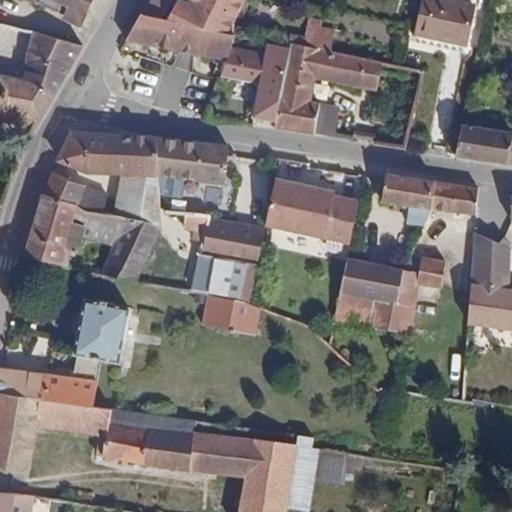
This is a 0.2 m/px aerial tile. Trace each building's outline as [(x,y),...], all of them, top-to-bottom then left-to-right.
[(46,0),(67,9),(74,12),(79,0),(46,0)] [(79,27),(91,0),(79,0),(74,12),(67,9),(63,19),(79,27)] [(163,19),(171,0),(152,0),(142,15),(163,19)] [(178,23),(187,5),(179,0),(177,0),(167,21),(178,23)] [(234,19),(244,0),(188,0),(187,5),(178,23),(190,26),(233,35),(234,19)] [(461,60),(474,7),(444,0),(423,0),(412,49),(461,60)] [(230,49),(234,36),(233,35),(190,26),(190,36),(164,35),(164,19),(163,19),(142,15),(140,14),(125,41),(226,60),(230,49)] [(190,36),(190,26),(178,23),(167,21),(164,19),(164,35),(190,36)] [(331,52),(335,32),(319,28),(320,22),(310,20),(303,47),(331,52)] [(82,46),(32,33),(30,38),(79,50),(82,46)] [(69,68),(79,50),(30,38),(26,57),(69,68)] [(372,89),(378,62),(331,52),(303,47),(292,44),(289,60),(277,123),(275,129),(314,135),(320,104),(309,102),(314,77),(372,89)] [(277,123),(289,60),(230,49),(226,60),(220,75),(237,78),(228,122),(246,124),(250,99),(256,100),(253,118),(277,123)] [(0,113),(38,121),(69,68),(26,57),(20,81),(0,77),(0,113)] [(350,140),(356,111),(320,104),(314,135),(350,140)] [(0,124),(34,128),(38,121),(0,113),(0,124)] [(511,164),(511,145),(511,137),(511,134),(461,126),(455,156),(511,164)] [(157,176),(154,139),(72,133),(59,160),(84,172),(121,174),(157,176)] [(225,184),(228,147),(154,139),(157,176),(186,179),(225,184)] [(104,213),(108,195),(52,173),(43,195),(104,213)] [(158,194),(157,176),(121,174),(117,199),(114,216),(125,219),(161,230),(158,194)] [(432,210),(435,182),(387,175),(383,202),(407,205),(400,221),(424,226),(432,210)] [(183,196),(186,179),(157,176),(158,194),(183,196)] [(289,226),(303,182),(277,177),(268,222),(289,226)] [(338,216),(343,194),(335,192),(336,189),(303,182),(289,226),(352,239),(356,219),(338,216)] [(476,216),(479,190),(435,182),(432,210),(453,213),(461,214),(476,216)] [(356,219),(361,198),(343,194),(338,216),(356,219)] [(113,244),(125,219),(114,216),(104,213),(43,195),(25,257),(62,267),(67,249),(72,251),(79,252),(84,237),(113,244)] [(114,216),(117,199),(108,195),(104,213),(114,216)] [(210,219),(210,217),(185,215),(184,229),(194,230),(190,253),(201,254),(207,229),(210,219)] [(136,284),(161,230),(125,219),(113,244),(98,275),(136,284)] [(231,233),(233,223),(210,219),(207,229),(231,233)] [(257,266),(266,229),(233,223),(231,233),(207,229),(201,254),(246,263),(257,266)] [(511,289),(507,289),(510,248),(505,238),(498,243),(474,232),(468,325),(511,331),(511,289)] [(68,268),(72,251),(67,249),(62,267),(68,268)] [(239,299),(246,263),(201,254),(193,291),(209,294),(239,299)] [(416,309),(419,287),(439,290),(441,290),(445,262),(421,258),(418,273),(404,270),(397,303),(372,300),(367,326),(411,335),(416,309)] [(397,303),(404,270),(347,259),(335,320),(367,326),(372,300),(397,303)] [(453,292),(457,263),(445,262),(441,290),(453,292)] [(248,303),(257,266),(246,263),(239,299),(248,303)] [(435,311),(439,290),(419,287),(416,309),(435,311)] [(255,334),(261,308),(248,303),(239,299),(209,294),(203,324),(255,334)] [(119,362),(128,309),(84,300),(74,355),(78,355),(101,359),(119,362)] [(0,394),(93,407),(101,359),(78,355),(73,380),(1,369),(0,375),(0,394)] [(346,469),(348,455),(312,448),(313,438),(93,407),(0,394),(0,467),(28,477),(33,458),(37,428),(106,437),(103,457),(190,472),(191,470),(245,476),(240,503),(288,509),(310,511),(314,483),(316,470),(346,474),(346,469)] [(361,471),(363,458),(348,455),(346,469),(361,471)] [(343,487),(346,474),(316,470),(314,483),(343,487)] [(32,511),(34,496),(0,492),(0,511),(32,511)] [(93,506),(94,499),(78,496),(77,504),(93,506)] [(287,511),(288,509),(240,503),(238,511),(287,511)]
